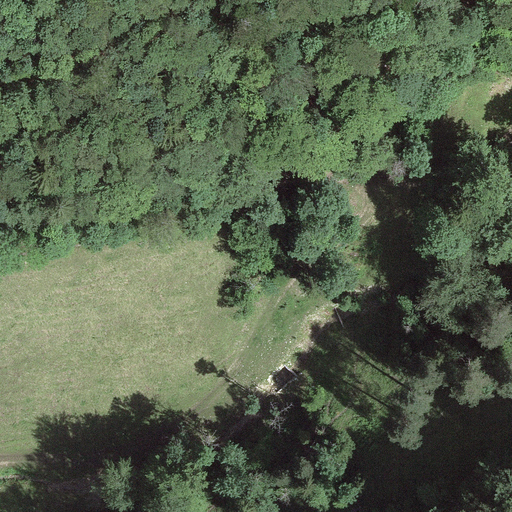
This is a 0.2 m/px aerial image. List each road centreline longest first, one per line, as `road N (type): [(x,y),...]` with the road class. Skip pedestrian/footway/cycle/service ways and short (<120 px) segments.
road 1 (track): [(0,460),(100,457),(167,435),(236,370),(281,289),(315,254),(413,181),(482,160),(511,136)]
road 2 (track): [(413,181),(265,174),(215,204),(146,227),(0,249)]
road 3 (track): [(265,174),(357,114),(480,0)]
road 4 (track): [(236,370),(338,288),(461,229)]
